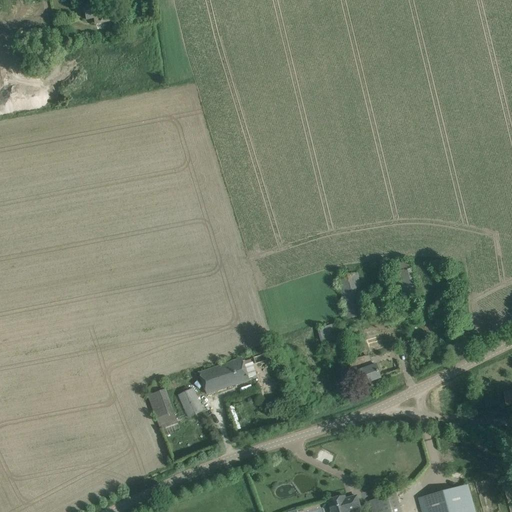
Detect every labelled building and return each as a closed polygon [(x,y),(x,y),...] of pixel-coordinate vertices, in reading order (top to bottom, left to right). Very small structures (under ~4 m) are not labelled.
[(92,5),(91,0),(82,0),(83,5),(86,19),(93,18),(95,23),(109,20),(106,4),(101,5),(100,3),(92,5)] [(20,52),(1,53),(2,75),(21,74),(20,52)] [(35,84),(0,90),(0,113),(39,106),(35,84)] [(390,274),(395,298),(417,292),(412,268),(390,274)] [(338,278),(347,319),(366,315),(357,274),(338,278)] [(390,318),(385,292),(366,296),(371,322),(390,318)] [(407,314),(405,304),(393,307),(395,317),(407,314)] [(343,338),(338,323),(317,329),(322,344),(343,338)] [(356,358),(348,360),(351,369),(358,367),(364,384),(381,378),(376,365),(371,367),(367,356),(356,359),(356,358)] [(231,363),(200,373),(207,394),(238,384),(250,380),(242,358),(231,362),(231,363)] [(178,423),(163,383),(146,389),(160,429),(178,423)] [(179,396),(189,417),(203,411),(193,389),(179,396)] [(240,402),(230,405),(238,430),(248,427),(240,402)] [(474,511),(467,485),(419,499),(422,511),(474,511)] [(370,501),(373,511),(401,511),(396,494),(370,501)] [(328,500),(331,511),(348,511),(360,508),(357,496),(345,499),(344,496),(328,500)]
